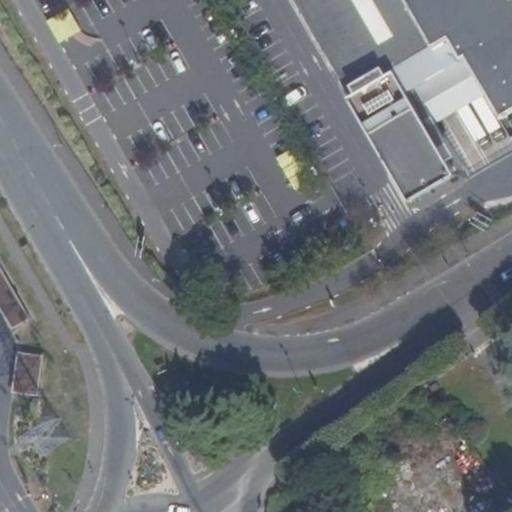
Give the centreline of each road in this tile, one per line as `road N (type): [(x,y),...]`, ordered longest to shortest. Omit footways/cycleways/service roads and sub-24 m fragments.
road 1 (primary): [(63,227),(158,320),(258,356),(313,356),(395,327),(511,253)]
road 2 (primary): [(202,508),(511,275)]
road 3 (primary): [(63,227),(72,263),(202,508)]
road 4 (primary): [(63,227),(61,272),(116,384),(117,471),(101,511)]
road 5 (primary): [(0,120),(63,227)]
